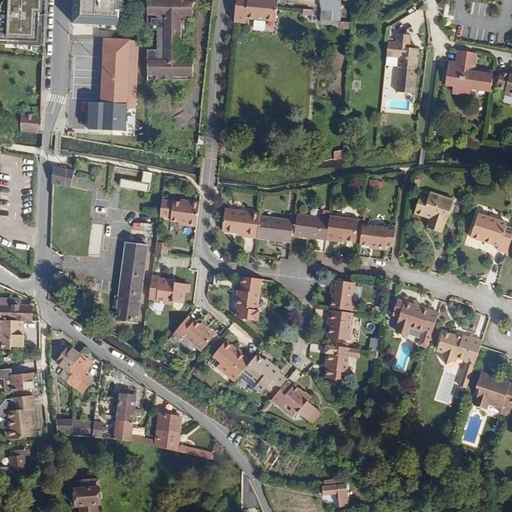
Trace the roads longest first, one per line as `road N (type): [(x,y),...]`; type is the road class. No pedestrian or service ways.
road 1 (residential): [(42,306),(215,431),(251,475),(267,511)]
road 2 (residential): [(225,0),(207,190)]
road 3 (residential): [(309,271),(210,263),(199,250),(207,190)]
road 4 (residential): [(47,133),(41,290)]
road 5 (residential): [(42,306),(51,457)]
road 6 (residential): [(62,0),(58,97),(47,133)]
